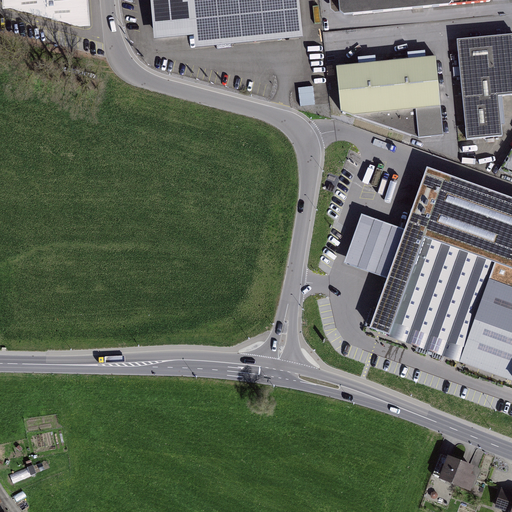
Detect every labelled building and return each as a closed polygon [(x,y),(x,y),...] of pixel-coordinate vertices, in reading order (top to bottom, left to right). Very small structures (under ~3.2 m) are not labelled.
[(2,0),(3,7),(80,26),(90,25),(88,0),(2,0)] [(298,0),(149,0),(154,41),(302,25),(298,0)] [(331,0),(333,18),(344,17),(344,23),(458,13),(457,4),(487,1),(486,0),(331,0)] [(511,39),(458,45),(467,144),(505,141),(501,102),(511,100),(511,39)] [(438,63),(337,72),(341,115),(422,143),(445,141),(438,63)] [(299,86),(300,105),(314,105),(314,85),(299,86)] [(511,205),(426,175),(406,229),(388,279),(370,328),(380,332),(511,378),(511,284),(491,276),(496,263),(511,268),(511,205)] [(344,263),(388,279),(406,229),(362,213),(344,263)] [(480,468),(448,455),(439,478),(471,491),(480,468)] [(511,511),(511,490),(501,487),(495,507),(508,511),(511,511)]
